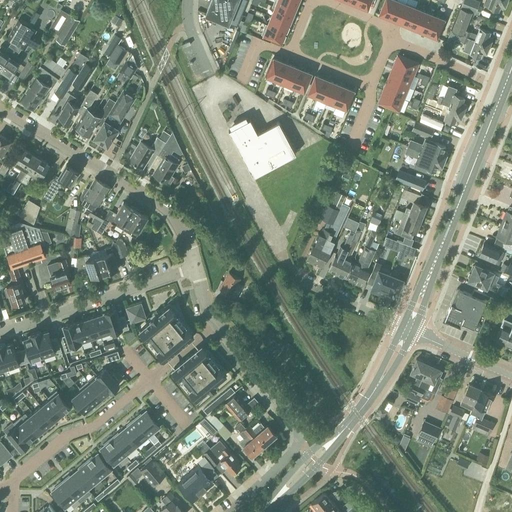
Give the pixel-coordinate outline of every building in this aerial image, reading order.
[(211,0),(206,14),(228,23),(237,26),(247,0),(211,0)] [(275,7),(293,14),(298,2),(292,0),(275,0),(272,7),(275,7)] [(367,9),(370,0),(359,0),(357,5),(367,9)] [(389,18),(396,0),(384,0),(379,14),(389,18)] [(399,22),(406,4),(397,0),(396,0),(389,18),(399,22)] [(475,0),(463,0),(461,7),(478,14),(481,7),(478,5),(479,2),(475,0)] [(504,8),(506,0),(485,0),(484,5),(498,11),(500,6),(504,8)] [(408,25),(415,7),(406,4),(399,22),(408,25)] [(293,14),(275,7),(271,16),(289,23),(293,14)] [(418,29),(425,11),(415,7),(408,25),(418,29)] [(461,8),(451,31),(456,33),(489,46),(492,38),(488,37),(490,32),(479,28),(477,34),(473,33),(472,33),(465,30),(472,13),(461,8)] [(427,33),(434,15),(425,11),(418,29),(427,33)] [(65,46),(80,21),(71,15),(56,40),(65,46)] [(110,21),(117,28),(124,23),(117,15),(110,21)] [(437,37),(444,19),(434,15),(427,33),(437,37)] [(286,32),(289,23),(271,16),(268,24),(268,25),(286,32)] [(19,20),(8,39),(12,41),(16,43),(17,44),(27,25),(26,25),(19,21),(19,20)] [(282,42),(286,32),(268,25),(268,24),(266,23),(261,34),(282,42)] [(27,25),(17,44),(22,47),(24,48),(26,49),(28,45),(36,49),(42,39),(34,35),(36,31),(35,30),(27,25)] [(115,49),(119,43),(122,38),(115,33),(108,44),(115,49)] [(456,33),(454,38),(466,43),(463,51),(469,53),(470,53),(480,57),(482,52),(486,54),(489,46),(456,33)] [(0,68),(9,56),(17,44),(16,43),(12,41),(7,49),(2,45),(0,47),(0,68)] [(115,49),(110,58),(119,63),(128,49),(119,43),(115,49)] [(9,56),(0,68),(0,70),(3,72),(2,74),(7,78),(8,76),(9,77),(19,63),(21,60),(16,56),(22,47),(17,44),(9,56)] [(133,54),(130,52),(121,67),(123,68),(120,73),(130,79),(137,67),(133,54)] [(418,63),(398,55),(393,67),(413,75),(418,63)] [(52,68),(55,63),(47,57),(42,64),(41,63),(38,68),(41,69),(35,77),(20,99),(27,104),(52,68)] [(276,80),(283,62),(274,58),(266,76),(276,80)] [(29,61),(19,77),(26,81),(36,65),(29,61)] [(285,83),(293,65),(283,62),(276,80),(285,83)] [(52,68),(27,104),(34,109),(40,100),(42,101),(51,88),(56,80),(60,75),(64,68),(55,63),(52,68)] [(85,63),(78,74),(72,84),(81,90),(94,69),(85,63)] [(294,87),(302,69),(293,65),(285,83),(294,87)] [(393,67),(388,78),(409,87),(414,89),(419,77),(413,75),(393,67)] [(69,68),(54,92),(63,98),(72,84),(78,74),(69,68)] [(304,91),(311,73),(302,69),(294,87),(304,91)] [(317,99),(325,79),(315,75),(307,95),(317,99)] [(409,87),(388,78),(383,90),(404,98),(409,87)] [(326,103),(335,83),(325,79),(317,99),(326,103)] [(336,107),(344,86),(335,83),(326,103),(336,107)] [(432,100),(437,88),(431,85),(426,98),(432,100)] [(346,111),(354,90),(344,86),(336,107),(346,111)] [(439,96),(437,102),(449,107),(463,112),(467,104),(463,103),(465,98),(455,94),(457,89),(449,86),(445,98),(439,96)] [(102,126),(94,139),(107,147),(118,129),(117,128),(122,121),(137,96),(124,88),(118,98),(113,105),(109,113),(104,120),(105,121),(102,126)] [(79,107),(77,111),(83,115),(76,127),(83,131),(95,110),(89,107),(97,94),(90,90),(79,107)] [(399,111),(404,98),(383,90),(378,102),(399,111)] [(95,110),(83,131),(90,136),(97,123),(102,126),(105,121),(104,120),(109,113),(113,105),(118,98),(107,91),(104,97),(108,99),(100,113),(95,110)] [(63,109),(58,117),(70,123),(77,111),(79,107),(74,104),(77,98),(70,94),(62,108),(63,109)] [(449,107),(444,119),(455,124),(456,119),(460,120),(463,112),(449,107)] [(376,125),(380,118),(371,113),(367,119),(376,125)] [(232,129),(229,130),(254,177),(297,154),(279,122),(258,133),(251,119),(248,121),(246,117),(230,125),(232,129)] [(434,129),(420,123),(418,130),(423,132),(422,134),(431,137),(434,129)] [(168,158),(173,150),(180,154),(182,153),(173,131),(166,142),(158,155),(163,158),(152,174),(159,179),(159,180),(168,186),(174,177),(171,176),(178,165),(168,158)] [(0,155),(2,156),(11,141),(0,134),(0,155)] [(158,155),(166,142),(158,137),(150,148),(140,142),(129,160),(142,168),(153,152),(158,155)] [(410,141),(408,147),(419,151),(420,151),(444,160),(447,152),(444,150),(445,146),(435,142),(425,138),(422,145),(410,141)] [(441,168),(444,160),(420,151),(419,151),(408,147),(406,154),(418,158),(415,167),(426,171),(427,169),(436,172),(438,167),(441,168)] [(20,182),(36,155),(24,148),(13,166),(20,171),(16,179),(20,182)] [(40,178),(49,163),(36,155),(20,182),(26,185),(32,174),(40,178)] [(0,172),(4,175),(13,161),(7,158),(0,168),(0,172)] [(79,171),(66,164),(59,177),(57,175),(54,180),(65,187),(68,183),(71,185),(79,171)] [(407,173),(403,182),(422,189),(426,180),(407,173)] [(88,207),(102,182),(96,178),(89,189),(85,187),(80,196),(80,200),(88,204),(87,206),(88,207)] [(100,205),(111,187),(102,182),(88,207),(93,210),(90,216),(94,218),(92,221),(94,222),(91,228),(97,231),(107,214),(107,213),(96,207),(98,203),(100,205)] [(405,189),(400,201),(403,202),(404,198),(413,201),(411,208),(407,206),(405,212),(422,219),(424,212),(426,213),(428,207),(426,206),(427,206),(422,204),(416,202),(419,194),(405,189)] [(338,191),(332,205),(340,209),(343,202),(346,195),(338,191)] [(23,210),(20,215),(34,224),(36,218),(38,213),(40,206),(35,203),(29,199),(23,210)] [(127,225),(136,209),(124,202),(117,213),(110,209),(107,213),(107,214),(97,231),(102,234),(110,221),(111,222),(124,229),(127,225)] [(327,237),(315,263),(324,266),(335,241),(336,238),(335,238),(346,213),(350,206),(349,205),(343,202),(340,209),(333,224),(327,237)] [(315,263),(340,209),(332,205),(327,203),(320,218),(328,221),(322,234),(323,235),(321,238),(317,236),(307,259),(315,263)] [(93,210),(88,207),(87,206),(84,212),(90,216),(93,210)] [(127,225),(124,229),(131,234),(136,237),(139,232),(148,216),(136,209),(127,225)] [(511,213),(506,211),(501,223),(511,227),(511,213)] [(400,224),(396,232),(412,238),(415,231),(417,231),(422,219),(405,212),(403,216),(400,224)] [(213,230),(220,226),(213,213),(207,218),(213,230)] [(76,220),(56,216),(53,228),(73,232),(76,220)] [(337,253),(330,270),(337,273),(352,239),(353,239),(357,228),(360,222),(356,220),(348,237),(345,245),(346,245),(345,248),(341,246),(338,254),(337,253)] [(32,260),(38,259),(45,256),(41,246),(45,244),(40,227),(29,224),(20,221),(21,227),(22,227),(29,246),(28,247),(32,260)] [(511,227),(501,223),(496,237),(505,240),(503,247),(511,251),(511,227)] [(13,243),(4,246),(7,253),(7,254),(11,266),(12,267),(17,266),(32,260),(28,247),(29,246),(22,227),(21,227),(9,232),(13,243)] [(357,241),(362,230),(357,228),(353,239),(352,239),(337,273),(345,277),(352,261),(349,259),(357,241)] [(348,277),(355,281),(362,265),(371,248),(370,247),(374,236),(370,234),(357,263),(355,262),(348,277)] [(369,263),(381,236),(375,234),(374,236),(370,247),(371,248),(362,265),(355,281),(363,284),(370,269),(367,267),(369,263)] [(389,246),(392,238),(386,236),(383,244),(389,246)] [(119,238),(116,242),(119,245),(123,257),(129,255),(125,241),(124,241),(119,238)] [(106,248),(97,251),(99,256),(105,273),(119,269),(115,259),(123,257),(119,245),(116,242),(114,241),(111,246),(106,248)] [(415,247),(402,242),(399,250),(406,253),(413,255),(415,247)] [(487,261),(499,265),(504,253),(484,244),(479,256),(488,260),(487,261)] [(77,258),(76,271),(77,272),(88,268),(91,278),(105,273),(99,256),(97,251),(89,254),(77,258)] [(57,262),(48,265),(52,275),(56,288),(57,287),(57,290),(69,286),(68,284),(71,283),(68,276),(71,275),(66,259),(57,262)] [(373,270),(370,277),(375,279),(373,285),(371,289),(378,291),(381,292),(383,293),(390,274),(379,270),(382,265),(376,262),(373,270)] [(504,264),(501,271),(511,275),(511,265),(510,264),(509,266),(504,264)] [(472,272),(496,282),(499,276),(493,274),(494,273),(475,265),(473,266),(472,268),(472,271),(472,272)] [(7,288),(4,289),(7,297),(10,296),(13,304),(26,300),(23,292),(26,291),(17,266),(12,267),(11,266),(8,267),(14,284),(7,287),(7,288)] [(231,295),(240,278),(229,272),(220,289),(231,295)] [(390,274),(383,293),(392,297),(393,293),(394,293),(394,291),(398,292),(405,274),(400,272),(398,277),(390,274)] [(469,274),(468,276),(469,278),(468,280),(487,288),(488,286),(494,289),(497,290),(500,284),(496,282),(472,272),(471,273),(469,274)] [(452,303),(445,319),(470,329),(470,330),(473,331),(474,329),(479,331),(483,322),(485,317),(494,297),(474,289),(472,294),(458,288),(456,291),(457,291),(452,303)] [(229,298),(227,304),(236,307),(238,301),(229,298)] [(127,308),(131,322),(146,318),(141,303),(127,308)] [(167,357),(190,338),(191,339),(192,339),(191,338),(194,336),(187,327),(184,329),(179,323),(174,317),(176,315),(169,306),(157,316),(156,315),(151,319),(152,321),(140,331),(147,339),(150,337),(155,343),(160,349),(157,352),(164,360),(167,358),(167,359),(168,358),(167,357)] [(115,308),(105,312),(112,332),(122,329),(123,331),(129,329),(125,316),(119,318),(115,308)] [(105,313),(95,316),(101,334),(111,331),(111,332),(112,332),(105,312),(104,312),(105,313)] [(95,316),(85,319),(92,340),(91,338),(101,334),(95,316)] [(75,322),(74,322),(82,344),(82,343),(92,340),(85,319),(75,323),(75,322)] [(497,342),(511,349),(511,324),(504,321),(502,327),(503,327),(497,342)] [(67,335),(60,337),(65,352),(72,350),(71,348),(82,344),(74,322),(63,325),(67,335)] [(44,358),(44,356),(55,352),(55,353),(62,351),(57,338),(51,340),(48,330),(41,333),(41,331),(35,332),(44,358)] [(25,363),(31,361),(32,362),(44,358),(35,332),(30,334),(31,336),(24,338),(27,348),(21,350),(25,363)] [(0,345),(8,370),(8,368),(19,364),(19,365),(25,363),(21,350),(15,352),(12,342),(6,345),(5,342),(0,344),(0,345)] [(175,368),(173,370),(180,379),(182,376),(192,389),(190,391),(197,399),(209,390),(210,391),(215,387),(214,385),(226,375),(219,367),(217,369),(206,356),(209,354),(202,346),(199,348),(199,347),(198,348),(199,348),(176,367),(175,367),(174,367),(175,368)] [(120,357),(118,351),(105,355),(107,362),(120,357)] [(424,389),(425,387),(419,384),(428,365),(417,359),(410,373),(420,377),(417,384),(413,382),(405,399),(417,404),(420,397),(424,389)] [(66,372),(68,377),(77,374),(74,365),(70,366),(71,371),(66,372)] [(428,365),(419,384),(425,387),(424,389),(420,397),(427,400),(431,399),(434,393),(435,394),(441,379),(437,377),(440,370),(428,365)] [(111,392),(119,385),(117,382),(118,381),(113,375),(112,376),(106,368),(97,375),(111,392)] [(97,376),(89,383),(102,398),(109,391),(110,392),(111,392),(97,375),(96,376),(97,376)] [(81,390),(93,405),(102,398),(89,383),(88,381),(79,388),(81,390)] [(460,404),(472,409),(474,404),(481,389),(469,384),(463,399),(460,404)] [(231,387),(203,409),(207,414),(235,391),(231,387)] [(472,410),(471,412),(477,415),(482,417),(483,415),(484,415),(487,410),(493,395),(481,389),(474,404),(472,409),(472,410)] [(57,390),(48,397),(62,414),(70,407),(57,390)] [(81,390),(72,397),(85,412),(93,405),(81,390)] [(234,414),(246,404),(235,392),(223,401),(234,414)] [(440,395),(435,407),(447,412),(452,400),(440,395)] [(49,399),(41,406),(54,421),(62,414),(48,397),(48,398),(49,399)] [(252,408),(259,402),(254,397),(247,403),(246,404),(234,414),(238,419),(252,408)] [(41,406),(33,413),(45,428),(54,421),(41,406)] [(457,429),(464,411),(453,406),(446,425),(457,429)] [(146,411),(135,420),(148,437),(160,427),(146,411)] [(25,413),(22,416),(37,435),(45,428),(33,413),(28,417),(25,413)] [(494,422),(477,415),(472,428),(489,435),(494,422)] [(22,416),(13,423),(29,442),(30,442),(29,441),(37,435),(22,416)] [(135,420),(123,430),(137,446),(148,437),(135,420)] [(431,445),(433,441),(439,428),(423,421),(418,434),(416,439),(431,445)] [(12,422),(4,429),(13,440),(12,442),(17,448),(18,447),(21,449),(29,442),(13,423),(12,422)] [(249,425),(246,428),(262,447),(268,442),(270,443),(273,440),(272,439),(276,435),(268,425),(265,428),(261,423),(253,430),(249,425)] [(262,447),(246,428),(239,433),(243,438),(239,442),(252,456),(253,455),(254,456),(257,453),(257,452),(262,447)] [(123,430),(112,439),(129,459),(126,455),(137,446),(123,430)] [(406,446),(410,438),(409,437),(404,435),(400,443),(406,446)] [(112,439),(100,449),(114,465),(120,460),(123,464),(129,459),(112,439)] [(213,465),(219,460),(231,474),(241,465),(234,457),(235,456),(222,439),(204,454),(213,465)] [(0,464),(1,464),(12,455),(1,441),(0,441),(0,464)] [(154,444),(147,450),(150,454),(157,447),(154,444)] [(477,452),(473,459),(481,464),(485,456),(477,452)] [(92,456),(85,462),(100,479),(111,470),(98,453),(93,457),(92,456)] [(466,469),(469,461),(460,457),(456,465),(466,469)] [(152,471),(160,480),(166,475),(153,459),(147,464),(152,470),(152,471)] [(178,483),(192,500),(199,494),(198,493),(201,490),(201,491),(212,482),(210,480),(212,478),(213,479),(219,474),(214,468),(215,467),(208,460),(202,466),(204,468),(202,470),(198,466),(182,480),(178,483)] [(79,469),(75,473),(88,489),(100,479),(85,462),(78,468),(79,469)] [(140,471),(153,486),(160,480),(152,471),(152,470),(147,464),(140,471)] [(69,475),(62,481),(80,502),(77,498),(88,489),(75,473),(70,476),(69,475)] [(130,479),(134,484),(138,481),(131,473),(127,476),(130,479)] [(56,488),(52,492),(65,508),(71,503),(74,507),(80,502),(62,481),(55,486),(56,488)] [(311,505),(316,511),(317,511),(331,501),(337,497),(343,492),(340,489),(334,494),(331,493),(327,496),(324,493),(311,505)] [(163,497),(168,503),(161,509),(163,511),(183,511),(182,510),(185,508),(170,491),(163,497)] [(511,511),(511,499),(494,491),(485,510),(489,511),(511,511)] [(334,511),(337,509),(331,501),(317,511),(334,511)]
